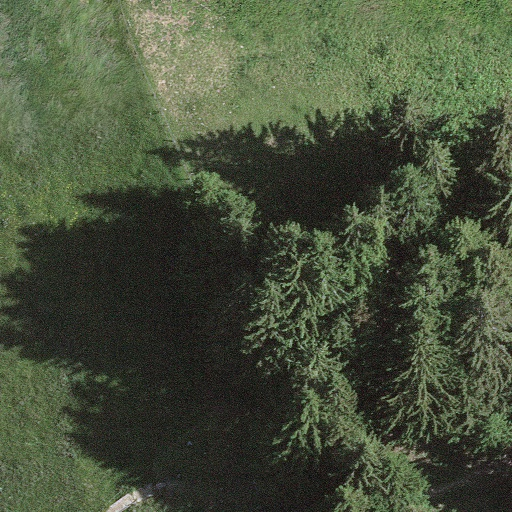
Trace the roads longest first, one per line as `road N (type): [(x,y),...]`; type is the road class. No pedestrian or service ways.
road 1 (track): [(511,456),(443,490),(342,511)]
road 2 (track): [(265,511),(204,492),(141,493),(119,511)]
